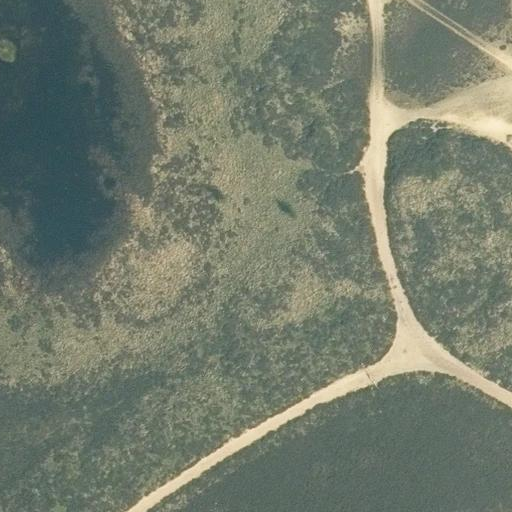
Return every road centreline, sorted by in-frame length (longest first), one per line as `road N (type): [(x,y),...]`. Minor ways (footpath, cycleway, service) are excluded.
road 1 (track): [(511,128),(493,119),(374,109),(375,202),(413,344),(511,401)]
road 2 (track): [(134,511),(289,409),(413,344)]
